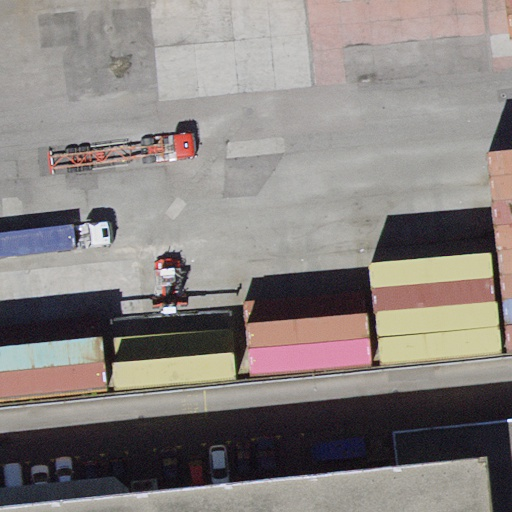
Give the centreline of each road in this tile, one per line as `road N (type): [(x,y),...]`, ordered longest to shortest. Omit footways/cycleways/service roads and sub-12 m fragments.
road 1 (unknown): [(0,497),(511,418)]
road 2 (unknown): [(0,216),(511,159)]
